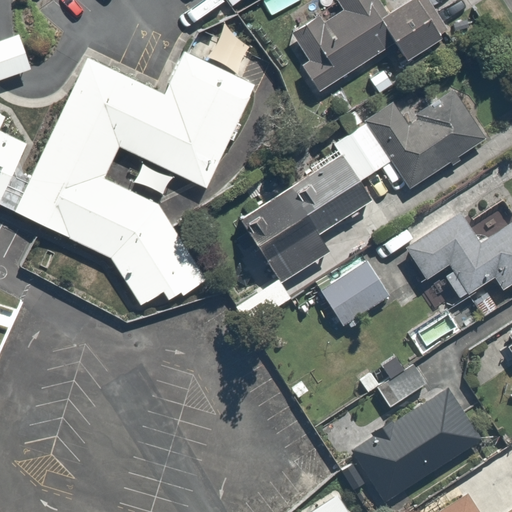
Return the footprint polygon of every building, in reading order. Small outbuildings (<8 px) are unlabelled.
[(322,14),(291,32),(309,61),(299,67),(312,88),(383,45),(397,68),(448,37),(424,0),(414,0),(388,16),(378,0),(338,0),(344,9),(326,20),(322,14)] [(0,203),(111,256),(140,304),(163,290),(168,298),(181,290),(183,294),(206,277),(158,202),(104,176),(119,145),(207,187),(255,83),(184,50),(164,92),(88,55),(31,175),(24,172),(19,160),(28,142),(0,128),(0,127),(6,115),(0,112),(0,77),(31,67),(19,32),(0,38),(0,203)] [(338,157),(246,217),(282,273),(286,278),(331,249),(317,227),(372,192),(365,180),(391,163),(403,182),(483,131),(459,94),(429,113),(415,91),(331,145),(338,157)] [(467,204),(407,243),(430,278),(445,268),(465,298),(497,277),(510,297),(511,295),(511,195),(477,218),(467,204)] [(403,285),(378,248),(322,286),(347,323),(403,285)] [(286,278),(282,273),(234,303),(250,327),(297,296),(286,278)] [(13,309),(0,305),(0,330),(7,332),(13,309)] [(381,499),(484,441),(452,385),(349,443),(381,499)] [(511,511),(511,508),(504,511),(480,511),(470,496),(444,511),(511,511)]
